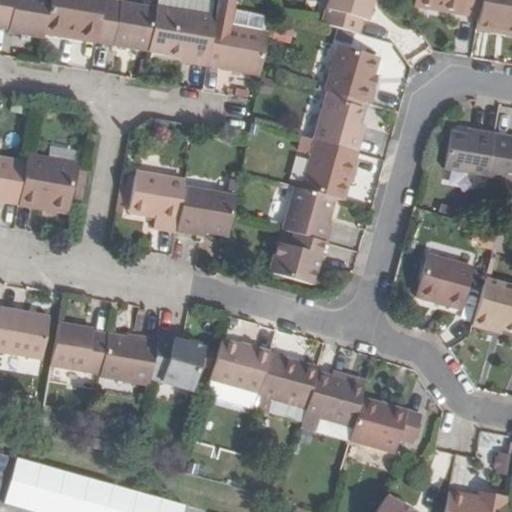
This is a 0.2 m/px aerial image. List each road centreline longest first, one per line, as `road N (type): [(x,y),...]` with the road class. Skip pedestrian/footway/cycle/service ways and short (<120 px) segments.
road 1 (residential): [(362,333),(427,99),(458,78),(511,87)]
road 2 (residential): [(87,269),(212,291),(362,333)]
road 3 (residential): [(362,333),(424,353),(468,408),(511,417)]
road 4 (residential): [(87,269),(119,95)]
road 5 (residential): [(119,95),(0,74)]
